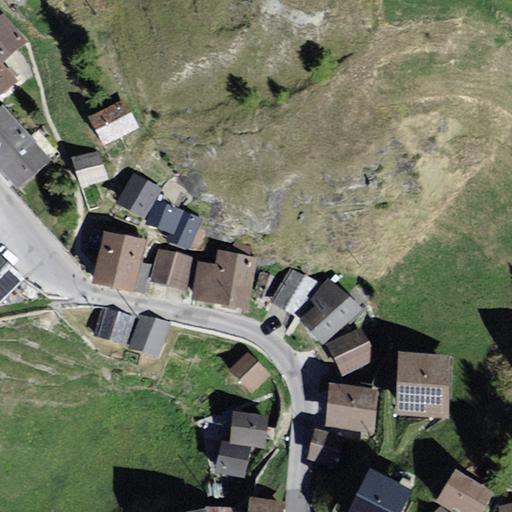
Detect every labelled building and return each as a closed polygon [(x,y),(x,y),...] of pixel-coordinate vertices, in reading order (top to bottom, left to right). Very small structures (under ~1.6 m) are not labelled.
[(0,20),(0,19),(0,96),(15,84),(1,68),(24,48),(0,20)] [(121,103),(83,122),(97,149),(135,130),(121,103)] [(3,115),(0,118),(0,172),(15,188),(45,161),(3,115)] [(99,154),(69,162),(76,192),(107,184),(99,154)] [(158,190),(133,175),(117,200),(143,215),(158,190)] [(155,200),(146,223),(171,233),(168,240),(188,248),(201,218),(155,200)] [(140,245),(109,239),(100,282),(130,289),(140,245)] [(192,261),(160,251),(152,278),(183,288),(192,261)] [(216,270),(202,268),(195,303),(247,312),(257,260),(219,253),(216,270)] [(0,260),(0,301),(20,280),(0,260)] [(315,287),(293,273),(273,302),(296,317),(315,287)] [(276,279),(260,274),(255,296),(268,300),(276,279)] [(319,306),(304,326),(322,344),(361,311),(327,283),(313,301),(319,306)] [(130,319),(104,311),(96,337),(123,345),(130,319)] [(167,325),(140,318),(132,349),(158,356),(167,325)] [(361,332),(330,347),(343,375),(374,359),(361,332)] [(268,376),(249,357),(232,373),(251,392),(268,376)] [(451,361),(403,357),(399,413),(447,416),(451,361)] [(374,392),(330,390),(328,426),(372,429),(374,392)] [(266,418),(236,415),(233,441),(263,445),(266,418)] [(342,439),(317,433),(310,459),(334,466),(342,439)] [(247,448),(223,444),(219,471),(242,475),(247,448)] [(399,511),(410,491),(372,472),(351,511),(399,511)] [(478,511),(490,494),(456,473),(439,501),(451,509),(454,504),(466,511),(478,511)] [(278,511),(280,503),(252,499),(250,511),(278,511)]
